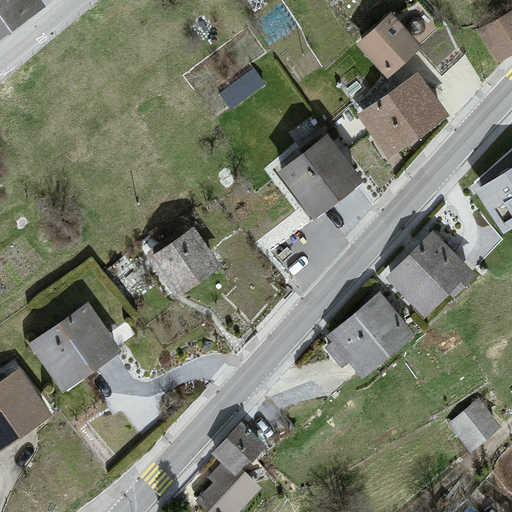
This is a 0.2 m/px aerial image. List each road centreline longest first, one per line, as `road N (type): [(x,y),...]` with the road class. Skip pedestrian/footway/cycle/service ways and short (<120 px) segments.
road 1 (secondary): [(128,511),(511,95)]
road 2 (residential): [(116,0),(0,94)]
